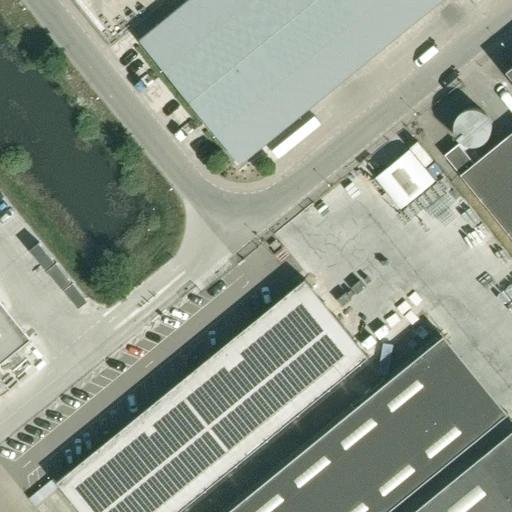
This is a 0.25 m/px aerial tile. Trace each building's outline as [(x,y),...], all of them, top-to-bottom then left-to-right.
[(188,0),(140,40),(241,163),(441,0),(188,0)] [(511,65),(507,70),(511,75),(511,132),(475,163),(458,142),(445,154),(461,174),(511,236),(511,65)] [(435,180),(410,149),(376,177),(402,208),(435,180)] [(56,260),(49,267),(66,287),(74,281),(56,260)] [(28,288),(37,301),(57,288),(48,275),(28,288)] [(82,511),(176,511),(359,364),(368,356),(305,278),(296,286),(57,480),(82,511)] [(0,360),(28,337),(0,302),(0,360)] [(96,310),(86,316),(95,328),(104,321),(96,310)] [(225,511),(386,511),(509,413),(445,334),(225,511)] [(511,511),(511,430),(411,511),(511,511)]
